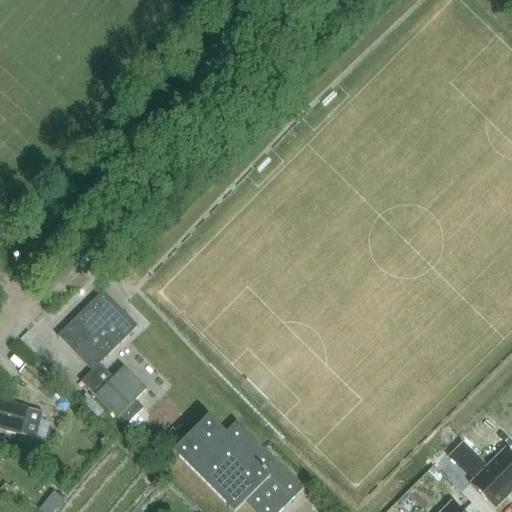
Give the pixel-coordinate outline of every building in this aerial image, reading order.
[(133,402),(145,390),(124,368),(113,379),(99,365),(137,327),(103,292),(57,337),(92,372),(81,382),(115,417),(114,419),(122,428),(141,409),(133,402)] [(57,390),(25,363),(16,373),(48,400),(57,390)] [(103,412),(86,394),(79,400),(97,418),(103,412)] [(26,409),(27,408),(0,401),(0,430),(20,436),(20,435),(34,439),(37,427),(39,428),(43,413),(26,409)] [(252,511),(280,511),(303,489),(236,422),(225,433),(208,417),(172,453),(231,511),(236,511),(244,504),(252,511)] [(467,429),(459,437),(485,464),(493,456),(467,429)] [(511,456),(505,450),(487,467),(511,492),(511,456)] [(511,492),(487,467),(470,485),(495,510),(511,493),(511,492)] [(433,472),(422,483),(434,495),(444,484),(433,472)] [(46,502),(38,511),(39,511),(54,511),(56,510),(46,502)] [(459,511),(451,503),(442,511),(459,511)]
